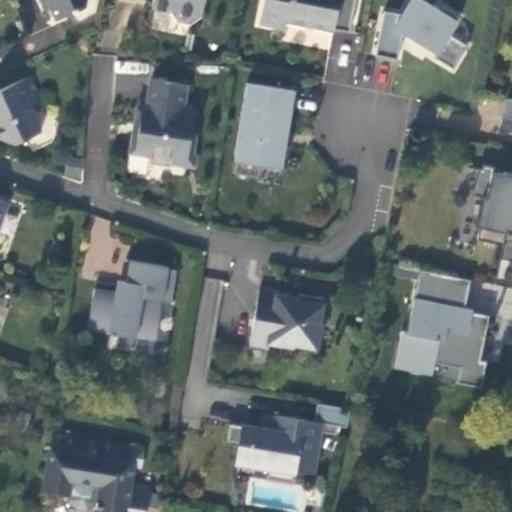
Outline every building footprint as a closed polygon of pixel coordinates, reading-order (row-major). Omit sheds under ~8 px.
[(48,0),(51,6),(53,10),(57,18),(85,5),(86,0),(48,0)] [(191,22),(200,16),(203,15),(205,0),(155,0),(154,6),(171,10),(180,22),(191,22)] [(264,0),(260,23),(285,28),(286,23),(306,26),(307,23),(316,25),(315,29),(326,30),(334,32),(335,28),(350,31),(355,0),(264,0)] [(398,59),(404,29),(418,38),(432,46),(434,44),(440,48),(435,57),(454,68),(468,45),(450,34),(460,17),(443,6),(441,11),(433,6),(436,0),(410,0),(403,14),(385,10),(376,54),(398,59)] [(31,75),(0,88),(0,136),(15,142),(40,131),(41,124),(32,104),(42,99),(31,75)] [(188,83),(153,78),(148,105),(143,104),(141,120),(139,130),(133,130),(130,152),(152,155),(150,163),(172,166),(172,164),(173,159),(192,162),(193,153),(196,134),(192,133),(195,114),(184,113),(188,83)] [(298,89),(249,81),(236,159),(239,159),(237,172),(261,176),(263,164),(284,167),(288,141),(282,140),(283,132),(290,133),(294,112),(298,89)] [(137,103),(133,130),(139,130),(141,120),(143,104),(137,103)] [(511,118),(504,117),(502,129),(511,131),(511,118)] [(199,154),(193,153),(192,162),(173,159),(172,164),(196,168),(199,154)] [(511,170),(505,169),(505,172),(497,170),(498,165),(485,163),(484,167),(479,166),(474,193),(487,196),(478,237),(505,242),(507,230),(511,230),(511,170)] [(167,289),(170,271),(171,267),(151,264),(132,261),(126,293),(98,288),(91,329),(111,333),(110,338),(119,339),(120,334),(158,341),(165,301),(175,303),(177,290),(167,289)] [(466,307),(472,277),(421,267),(408,328),(402,327),(401,332),(408,333),(407,338),(415,340),(411,365),(434,369),(436,360),(461,365),(458,379),(483,385),(488,358),(482,357),(486,336),(491,313),(466,307)] [(180,272),(170,271),(167,289),(177,290),(180,272)] [(274,288),(260,286),(251,342),(269,345),(270,341),(295,345),(295,342),(318,346),(322,320),(320,319),(323,295),(300,291),(298,299),(293,298),(293,297),(288,291),(274,288)] [(395,362),(411,365),(415,340),(407,338),(408,333),(401,332),(395,362)] [(257,426),(231,422),(228,438),(241,440),(238,460),(270,465),(296,469),(299,450),(315,452),(320,420),(278,413),(276,429),(257,426)] [(147,448),(53,433),(45,490),(71,494),(70,500),(76,506),(90,509),(99,502),(97,511),(147,511),(150,492),(151,486),(134,483),(137,464),(145,466),(147,448)] [(315,452),(299,450),(296,469),(312,472),(315,452)] [(296,469),(270,465),(268,478),(294,482),(296,469)] [(147,511),(161,511),(165,494),(150,492),(147,511)]
